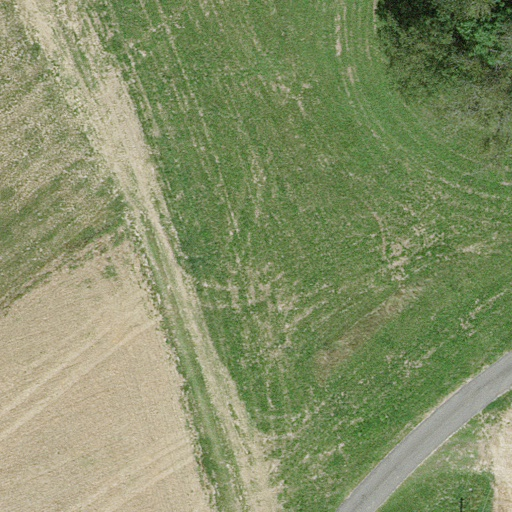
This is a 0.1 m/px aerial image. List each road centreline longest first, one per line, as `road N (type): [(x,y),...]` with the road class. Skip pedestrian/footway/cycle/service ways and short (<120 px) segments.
road 1 (track): [(168,205),(249,511)]
road 2 (unclassified): [(511,369),(406,458),(358,511)]
